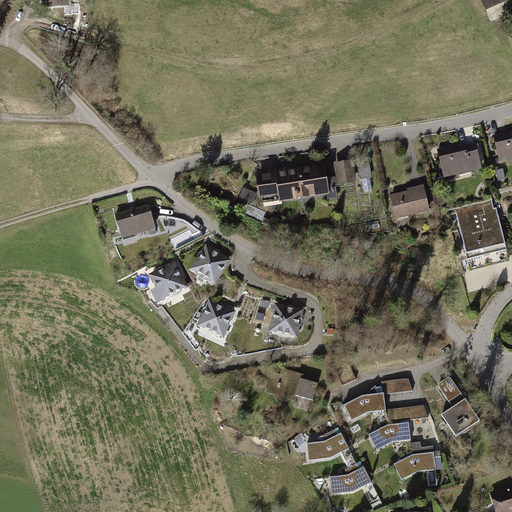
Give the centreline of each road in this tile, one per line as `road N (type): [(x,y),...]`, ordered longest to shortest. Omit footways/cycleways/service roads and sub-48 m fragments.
road 1 (residential): [(484,366),(410,289),(281,262),(244,246),(153,179)]
road 2 (residential): [(153,179),(221,157),(511,109)]
road 3 (residential): [(153,179),(37,60),(11,39),(0,40)]
road 4 (track): [(153,179),(0,225)]
